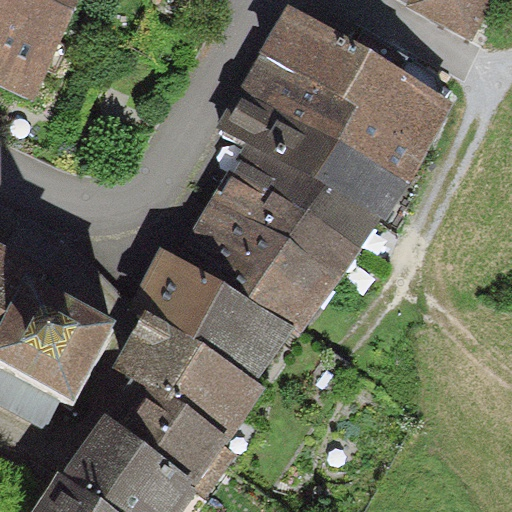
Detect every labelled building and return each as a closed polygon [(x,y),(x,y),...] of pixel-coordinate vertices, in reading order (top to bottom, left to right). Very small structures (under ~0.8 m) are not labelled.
[(76,20),(33,0),(0,0),(0,86),(37,103),(76,20)] [(33,0),(76,20),(84,0),(33,0)] [(474,42),(495,0),(413,0),(409,10),(474,42)] [(273,46),(264,62),(431,158),(456,111),(290,17),(273,46)] [(410,190),(431,158),(264,62),(248,88),(243,96),(248,99),(410,190)] [(226,136),(248,148),(383,224),(389,227),(410,190),(248,99),(245,103),(226,136)] [(233,178),(237,181),(364,253),(383,224),(248,148),(237,170),(233,178)] [(348,277),(364,253),(237,181),(228,197),(226,201),(348,277)] [(304,336),(348,277),(226,201),(218,197),(204,219),(181,259),(295,331),(304,336)] [(0,251),(0,402),(46,426),(59,400),(75,408),(115,334),(38,293),(46,276),(0,251)] [(151,314),(260,388),(295,331),(181,259),(168,252),(139,306),(151,314)] [(118,373),(135,384),(232,444),(269,394),(260,388),(151,314),(142,331),(118,373)] [(132,389),(110,422),(202,492),(207,495),(233,457),(226,451),(232,444),(135,384),(132,389)] [(70,476),(64,484),(108,511),(188,511),(202,492),(110,422),(70,476)] [(108,511),(64,484),(57,493),(43,511),(108,511)]
